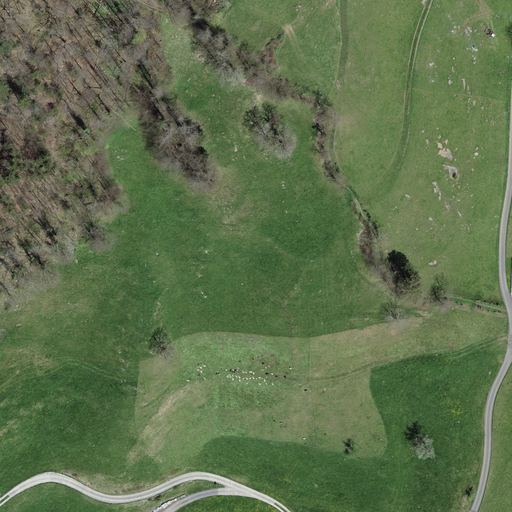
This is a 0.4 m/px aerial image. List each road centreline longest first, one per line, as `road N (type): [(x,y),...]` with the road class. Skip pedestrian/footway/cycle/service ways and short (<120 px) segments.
road 1 (track): [(0,505),(41,480),(67,482),(106,501),(142,498),(190,478),(238,489),(171,511)]
road 2 (unclassified): [(511,341),(491,397),(473,511)]
road 3 (unclassified): [(511,156),(502,234),(511,320)]
